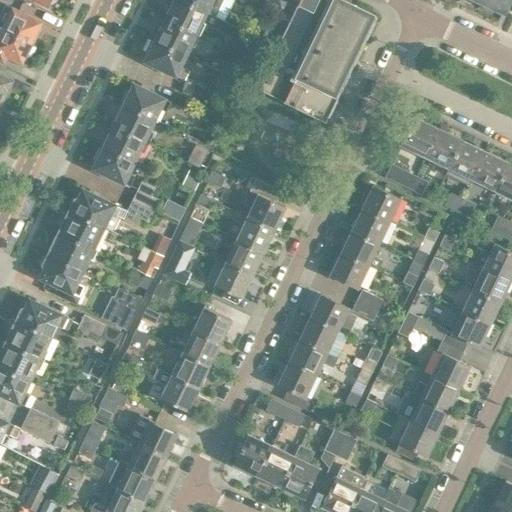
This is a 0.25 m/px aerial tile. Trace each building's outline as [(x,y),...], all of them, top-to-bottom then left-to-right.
[(205,12),(180,0),(169,0),(162,17),(195,33),(201,20),(242,40),(238,49),(256,58),(264,41),(205,12)] [(180,0),(205,12),(211,1),(217,4),(218,0),(180,0)] [(376,15),(365,10),(344,0),(298,0),(256,88),(325,121),(376,15)] [(474,0),(498,11),(503,0),(474,0)] [(7,17),(2,27),(33,42),(39,29),(37,28),(41,21),(7,5),(3,15),(7,17)] [(162,17),(152,38),(185,54),(195,33),(162,17)] [(33,42),(2,27),(0,31),(0,51),(21,62),(24,55),(27,56),(33,42)] [(185,54),(152,38),(145,51),(148,53),(144,60),(184,79),(188,69),(180,65),(185,54)] [(227,73),(240,80),(245,70),(232,63),(227,73)] [(0,99),(4,102),(10,89),(7,88),(11,80),(0,73),(0,99)] [(182,91),(225,111),(230,100),(187,80),(182,91)] [(127,90),(120,103),(154,119),(159,108),(165,111),(170,101),(133,83),(129,91),(127,90)] [(179,103),(191,109),(194,101),(182,96),(179,103)] [(120,103),(110,124),(144,140),(154,119),(120,103)] [(401,144),(424,156),(438,128),(414,117),(401,144)] [(110,124),(100,145),(134,161),(144,140),(110,124)] [(424,156),(448,167),(461,140),(438,128),(424,156)] [(448,167),(471,178),(485,151),(461,140),(448,167)] [(188,161),(198,166),(207,149),(197,143),(188,161)] [(134,161),(100,145),(93,159),(96,160),(93,168),(130,185),(134,175),(128,172),(134,161)] [(471,178),(495,190),(508,162),(485,151),(471,178)] [(495,190),(511,197),(511,164),(508,162),(495,190)] [(386,176),(409,187),(415,176),(391,165),(386,176)] [(190,170),(183,184),(193,189),(200,175),(190,170)] [(206,179),(219,186),(225,177),(212,170),(206,179)] [(415,176),(409,187),(420,193),(426,181),(415,176)] [(141,179),(131,199),(153,210),(159,198),(151,194),(155,186),(141,179)] [(258,194),(247,216),(274,229),(285,206),(274,201),(279,190),(256,179),(250,190),(258,194)] [(372,185),(362,207),(389,220),(399,198),(372,185)] [(74,198),(69,209),(104,226),(109,214),(116,217),(120,207),(82,189),(78,197),(74,198)] [(446,205),(456,210),(462,198),(451,192),(446,205)] [(195,202),(211,210),(216,200),(200,193),(195,202)] [(462,198),(456,210),(467,215),(473,203),(462,198)] [(153,210),(131,199),(121,218),(136,225),(140,217),(148,221),(153,210)] [(362,207),(351,229),(378,242),(389,220),(362,207)] [(69,209),(58,231),(93,248),(99,235),(111,241),(115,233),(117,234),(117,233),(104,226),(69,209)] [(190,216),(185,226),(199,232),(203,223),(190,216)] [(247,216),(236,239),(263,252),(274,229),(247,216)] [(492,227),(503,232),(509,221),(498,216),(492,227)] [(511,222),(509,221),(503,232),(511,236),(511,222)] [(424,237),(433,241),(438,231),(429,226),(424,237)] [(351,229),(341,251),(368,264),(378,242),(351,229)] [(58,231),(47,253),(82,270),(93,248),(58,231)] [(440,245),(449,249),(454,237),(445,233),(440,245)] [(167,263),(162,273),(185,284),(191,272),(184,268),(194,247),(192,246),(178,239),(175,248),(167,263)] [(236,239),(225,262),(252,275),(263,252),(236,239)] [(484,265),(483,266),(510,279),(511,275),(511,252),(494,243),(488,255),(480,251),(476,261),(484,265)] [(138,264),(136,267),(150,274),(154,265),(157,267),(163,254),(151,249),(143,245),(137,257),(142,259),(139,265),(138,264)] [(413,258),(423,264),(428,253),(418,248),(413,258)] [(368,264),(341,251),(330,274),(357,287),(368,264)] [(82,270),(47,253),(42,265),(43,269),(39,277),(49,281),(45,288),(75,303),(84,286),(76,282),(82,270)] [(427,267),(437,272),(443,261),(433,256),(427,267)] [(252,275),(225,262),(214,284),(241,297),(252,275)] [(483,266),(473,288),(500,301),(510,279),(483,266)] [(402,281),(412,286),(417,275),(408,271),(402,281)] [(144,273),(138,286),(146,289),(151,277),(144,273)] [(417,288),(428,294),(433,283),(422,277),(417,288)] [(153,292),(165,298),(170,289),(158,283),(153,292)] [(101,318),(122,328),(130,313),(134,315),(142,299),(118,287),(113,297),(111,296),(101,318)] [(473,288),(462,310),(489,323),(500,301),(473,288)] [(361,289),(356,300),(374,308),(379,297),(361,289)] [(320,294),(310,316),(337,329),(347,307),(320,294)] [(20,308),(15,319),(50,336),(56,324),(67,330),(72,319),(29,298),(25,307),(20,308)] [(374,308),(356,300),(351,309),(369,318),(374,308)] [(146,305),(141,315),(155,322),(160,312),(146,305)] [(204,306),(193,329),(220,342),(231,319),(204,306)] [(408,310),(403,320),(413,325),(418,315),(408,310)] [(451,333),(467,340),(478,346),(489,323),(462,310),(451,333)] [(76,331),(87,336),(89,331),(100,336),(105,325),(83,314),(76,331)] [(419,315),(415,327),(443,337),(447,325),(419,315)] [(310,316),(299,338),(326,351),(337,329),(310,316)] [(15,319),(4,341),(39,358),(50,336),(15,319)] [(413,325),(403,320),(398,331),(408,336),(413,325)] [(126,348),(138,353),(146,334),(134,329),(126,348)] [(193,329),(182,352),(209,365),(220,342),(193,329)] [(451,333),(446,342),(462,350),(467,340),(451,333)] [(299,338),(289,360),(315,374),(326,351),(299,338)] [(436,351),(441,353),(442,352),(458,360),(463,350),(462,350),(446,342),(441,340),(436,351)] [(4,341),(0,350),(0,365),(29,380),(39,358),(4,341)] [(366,356),(377,361),(382,351),(371,346),(366,356)] [(120,361),(133,367),(138,357),(125,351),(120,361)] [(182,352),(171,375),(198,388),(209,365),(182,352)] [(441,353),(431,374),(458,387),(469,365),(458,360),(442,352),(441,353)] [(382,363),(392,368),(397,358),(387,354),(382,363)] [(355,357),(352,364),(360,368),(363,361),(355,357)] [(88,373),(100,378),(107,363),(96,358),(88,373)] [(315,374),(289,360),(278,383),(278,382),(277,383),(287,388),(282,398),(304,408),(309,398),(305,396),(315,374)] [(29,380),(0,365),(0,393),(24,405),(29,395),(23,392),(29,380)] [(198,388),(171,375),(156,368),(152,377),(167,383),(160,397),(187,410),(198,388)] [(356,378),(365,383),(370,373),(361,368),(356,378)] [(418,380),(412,392),(448,409),(458,387),(431,374),(427,384),(418,380)] [(371,386),(382,391),(386,380),(376,375),(371,386)] [(117,377),(112,386),(123,392),(128,383),(117,377)] [(98,406),(112,413),(117,403),(121,406),(127,396),(108,386),(98,406)] [(67,398),(85,406),(90,395),(72,387),(67,398)] [(416,407),(410,418),(437,431),(448,409),(412,392),(412,393),(406,390),(401,400),(416,407)] [(346,400),(356,405),(360,396),(351,391),(346,400)] [(360,408),(371,414),(377,403),(365,397),(360,408)] [(265,409),(285,419),(291,408),(270,398),(265,409)] [(30,407),(25,417),(54,431),(59,421),(30,407)] [(107,423),(112,413),(104,409),(99,407),(95,417),(105,422),(107,423)] [(291,408),(285,419),(298,425),(303,413),(291,408)] [(128,437),(139,442),(166,455),(177,432),(139,414),(128,437)] [(54,431),(25,417),(20,428),(49,442),(54,431)] [(0,436),(2,431),(9,434),(13,425),(0,418),(0,436)] [(87,428),(102,435),(107,426),(92,418),(87,428)] [(399,442),(418,451),(427,455),(427,454),(437,431),(410,418),(399,442)] [(323,449),(335,454),(345,433),(333,428),(323,449)] [(233,463),(256,475),(271,444),(248,433),(233,463)] [(345,433),(335,454),(346,460),(356,439),(345,433)] [(77,451),(91,457),(95,448),(81,442),(77,451)] [(139,442),(128,465),(155,477),(166,455),(139,442)] [(418,451),(399,442),(395,451),(414,460),(418,451)] [(256,475),(280,486),(294,455),(271,444),(256,475)] [(294,455),(280,486),(303,497),(320,461),(310,456),(313,451),(299,444),(294,455)] [(323,449),(320,457),(327,466),(329,466),(335,454),(323,449)] [(381,465),(392,470),(398,459),(387,453),(381,465)] [(398,459),(392,470),(414,481),(420,469),(398,459)] [(42,464),(32,481),(48,490),(58,473),(42,464)] [(65,473),(79,480),(84,471),(70,464),(65,473)] [(128,465),(117,488),(144,500),(155,477),(128,465)] [(334,511),(346,511),(359,487),(364,476),(341,465),(321,506),(334,511)] [(511,483),(505,480),(494,503),(511,511),(511,483)] [(138,511),(144,500),(117,488),(107,483),(98,503),(95,501),(90,510),(89,511),(138,511)] [(22,506),(34,511),(44,492),(31,486),(22,506)] [(346,511),(375,511),(382,498),(359,487),(346,511)] [(382,498),(375,511),(404,511),(406,509),(395,504),(401,493),(388,487),(382,498)] [(88,498),(84,505),(90,510),(95,501),(88,498)] [(511,511),(494,503),(489,511),(511,511)]
